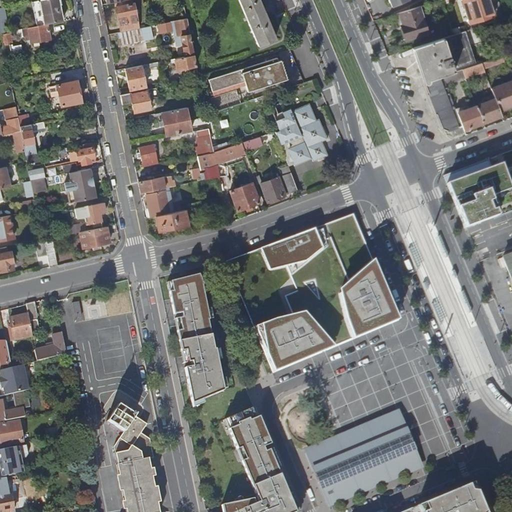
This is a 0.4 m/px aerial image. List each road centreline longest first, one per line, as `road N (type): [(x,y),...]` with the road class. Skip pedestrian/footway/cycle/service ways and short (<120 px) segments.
road 1 (primary): [(374,185),(491,449)]
road 2 (residential): [(408,336),(268,398),(269,419),(310,511)]
road 3 (residential): [(139,260),(84,0)]
road 4 (residential): [(192,511),(139,260)]
road 5 (residential): [(139,260),(228,240),(374,185)]
road 6 (primary): [(511,395),(420,169)]
road 7 (primary): [(308,0),(374,185)]
road 8 (primary): [(420,169),(337,0)]
road 9 (residential): [(374,185),(367,212),(413,318),(408,336)]
road 10 (residential): [(472,464),(426,348),(408,336)]
road 11 (residential): [(0,295),(139,260)]
